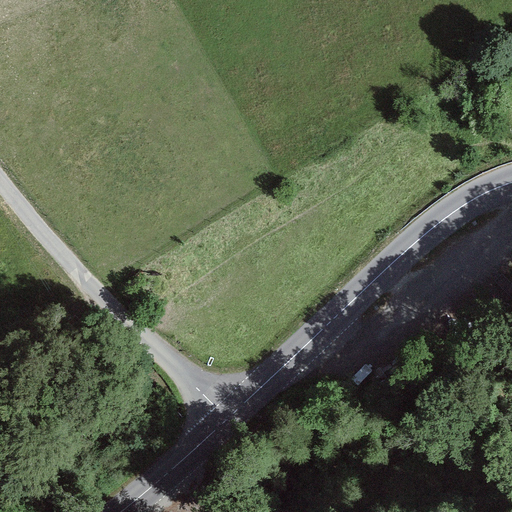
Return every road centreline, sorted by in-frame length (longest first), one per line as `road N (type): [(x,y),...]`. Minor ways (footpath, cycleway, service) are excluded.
road 1 (tertiary): [(511,183),(446,218),(226,417)]
road 2 (unclassified): [(226,417),(72,274),(0,168)]
road 3 (tertiary): [(226,417),(119,511)]
